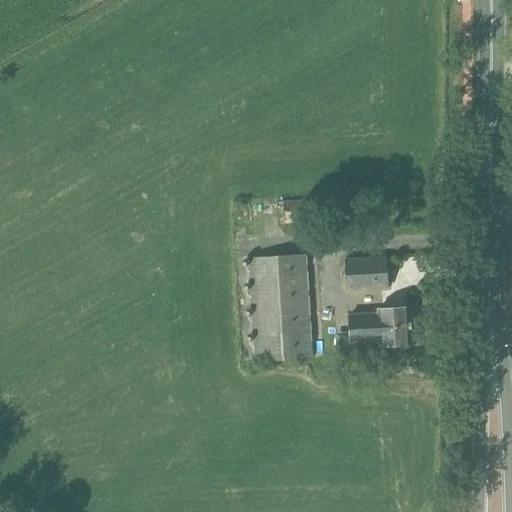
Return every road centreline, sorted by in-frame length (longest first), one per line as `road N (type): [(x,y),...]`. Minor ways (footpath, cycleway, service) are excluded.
road 1 (tertiary): [(489,342),(490,0)]
road 2 (tertiary): [(489,342),(477,511)]
